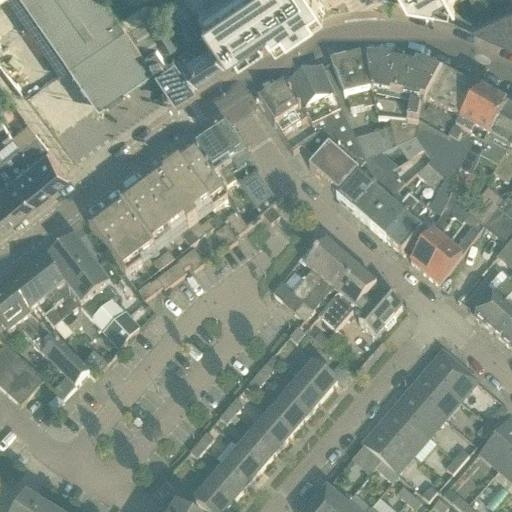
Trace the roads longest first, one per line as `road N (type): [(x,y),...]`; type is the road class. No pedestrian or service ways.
road 1 (residential): [(436,319),(307,206),(231,88)]
road 2 (residential): [(273,511),(436,319)]
road 3 (unclassified): [(0,260),(191,116)]
road 4 (residential): [(231,88),(280,63),(372,38)]
road 5 (residential): [(372,38),(418,41),(511,78)]
